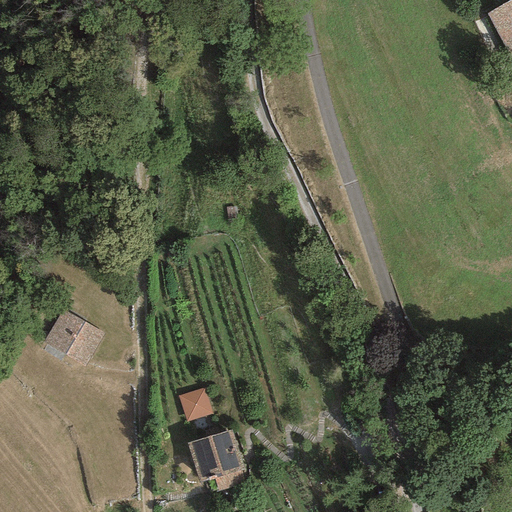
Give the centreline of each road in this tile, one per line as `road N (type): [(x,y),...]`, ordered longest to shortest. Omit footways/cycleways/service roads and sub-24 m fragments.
road 1 (track): [(245,0),(262,120),(362,319),(413,488)]
road 2 (track): [(144,511),(138,147),(148,33),(168,0)]
road 3 (unclassified): [(407,353),(419,448),(417,511)]
